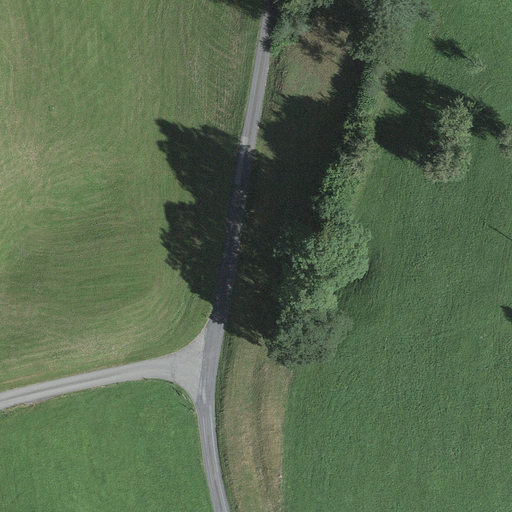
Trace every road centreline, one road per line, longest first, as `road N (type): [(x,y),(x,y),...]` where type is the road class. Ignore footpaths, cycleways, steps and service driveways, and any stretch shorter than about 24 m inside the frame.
road 1 (unclassified): [(276,0),(211,360),(0,402)]
road 2 (track): [(211,360),(211,452),(223,511)]
